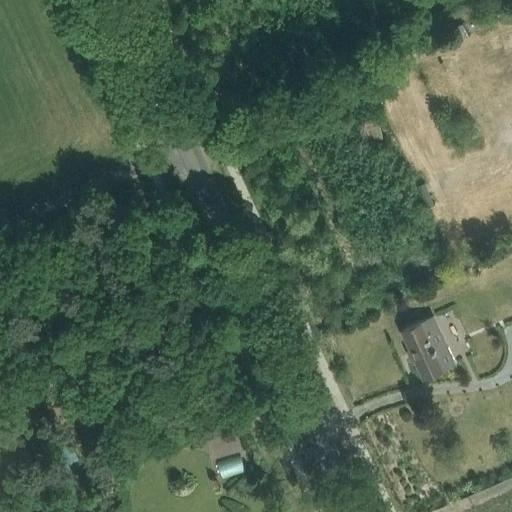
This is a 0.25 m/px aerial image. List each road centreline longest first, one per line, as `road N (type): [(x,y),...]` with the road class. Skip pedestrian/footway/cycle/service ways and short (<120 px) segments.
road 1 (tertiary): [(184,145),(353,511)]
road 2 (unclassified): [(0,230),(184,145)]
road 3 (tertiary): [(118,0),(184,145)]
